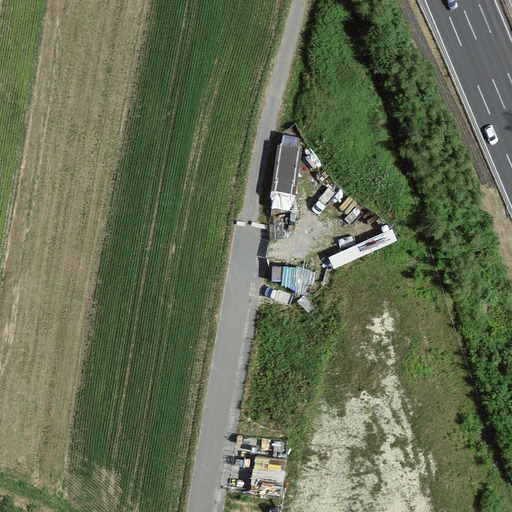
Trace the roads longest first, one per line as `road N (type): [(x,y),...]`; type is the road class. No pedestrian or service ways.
road 1 (residential): [(244,214),(194,511)]
road 2 (unclassified): [(299,0),(244,214)]
road 3 (motorway): [(460,0),(511,125)]
